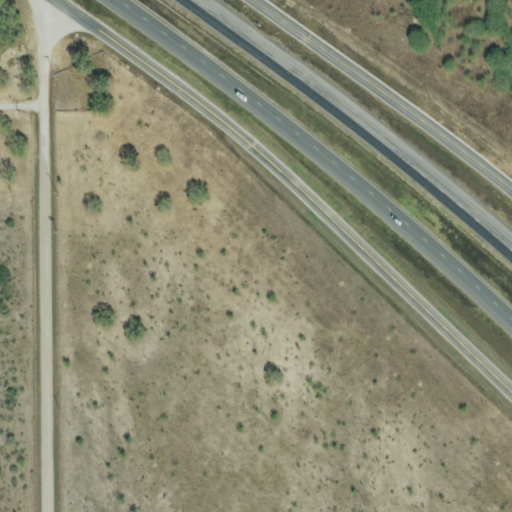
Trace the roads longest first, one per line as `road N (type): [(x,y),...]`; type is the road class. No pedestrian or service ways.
road 1 (tertiary): [(511,399),(233,132),(56,0)]
road 2 (residential): [(54,511),(40,25),(59,2)]
road 3 (motorway): [(113,0),(511,321)]
road 4 (motorway): [(511,256),(364,129),(185,0)]
road 5 (tertiary): [(511,193),(248,0)]
